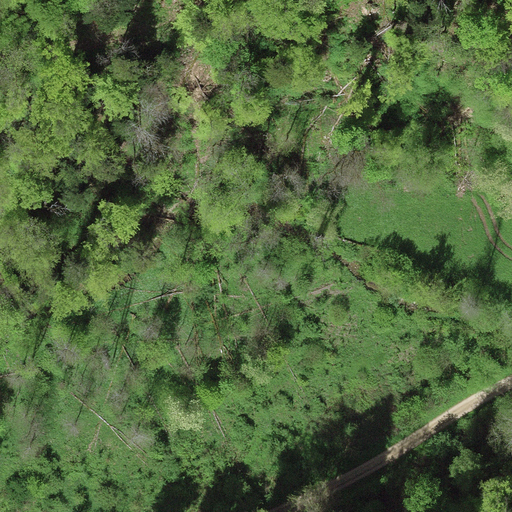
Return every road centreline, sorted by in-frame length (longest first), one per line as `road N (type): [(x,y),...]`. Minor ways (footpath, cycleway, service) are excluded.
road 1 (track): [(511,374),(397,451),(279,511)]
road 2 (track): [(0,51),(64,47),(211,0)]
